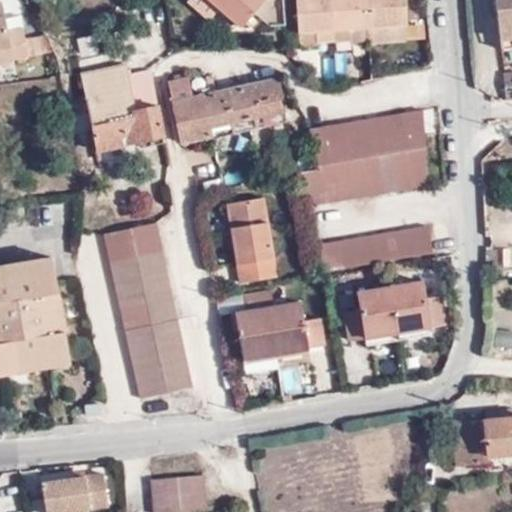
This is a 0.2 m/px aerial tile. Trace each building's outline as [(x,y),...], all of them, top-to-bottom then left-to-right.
[(205,0),(219,12),(228,0),(205,0)] [(268,28),(284,27),(282,0),(228,0),(219,12),(240,30),(253,15),(268,28)] [(316,43),(334,42),(333,30),(331,0),(295,0),(299,47),(316,47),(316,43)] [(331,0),(333,30),(368,29),(366,0),(331,0)] [(366,0),(368,29),(369,42),(404,41),(403,26),(406,25),(404,0),(366,0)] [(511,0),(494,0),(501,50),(511,48),(511,0)] [(0,49),(9,48),(11,61),(26,58),(23,40),(21,30),(6,32),(2,4),(0,3),(0,49)] [(334,44),(369,42),(368,29),(333,30),(334,42),(334,44)] [(28,38),(32,52),(48,48),(44,33),(28,38)] [(0,65),(12,63),(11,61),(9,48),(0,49),(0,65)] [(135,110),(127,75),(125,64),(81,74),(98,149),(139,140),(161,135),(163,135),(157,105),(135,110)] [(149,70),(127,75),(135,110),(157,105),(149,70)] [(511,100),(511,73),(503,75),(506,101),(511,100)] [(169,81),(182,140),(285,117),(277,78),(192,96),(188,76),(169,81)] [(299,174),(306,207),(427,184),(423,109),(309,130),(317,166),(317,171),(299,174)] [(161,135),(139,140),(141,146),(162,142),(161,135)] [(241,283),(274,278),(262,197),(228,202),(241,283)] [(192,386),(157,221),(104,233),(140,398),(192,386)] [(315,246),(321,272),(433,251),(429,225),(315,246)] [(0,366),(24,362),(25,371),(37,368),(36,360),(70,354),(52,257),(0,266),(0,366)] [(389,285),(397,331),(446,323),(441,294),(424,297),(421,280),(389,285)] [(349,340),(397,331),(389,285),(357,291),(360,309),(345,312),(349,340)] [(234,313),(243,358),(275,352),(324,344),(319,316),(303,319),(300,302),(274,305),(270,290),(243,295),(246,311),(234,313)] [(511,347),(511,330),(497,329),(495,346),(511,347)] [(275,352),(243,358),(246,372),(278,368),(275,352)] [(36,360),(37,368),(71,362),(70,354),(36,360)] [(24,362),(0,366),(0,375),(25,371),(24,362)] [(82,414),(84,414),(99,414),(99,404),(83,404),(82,414)] [(511,453),(511,417),(504,418),(504,410),(485,411),(486,420),(451,423),(456,465),(488,462),(488,456),(511,453)] [(44,511),(60,511),(106,506),(102,474),(41,482),(44,511)] [(153,511),(173,511),(205,508),(203,474),(151,479),(153,511)]
